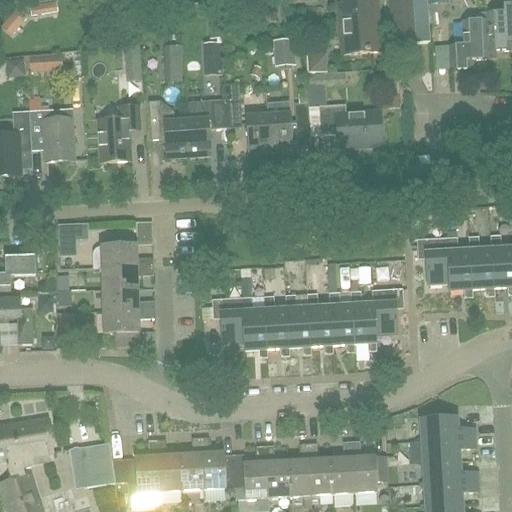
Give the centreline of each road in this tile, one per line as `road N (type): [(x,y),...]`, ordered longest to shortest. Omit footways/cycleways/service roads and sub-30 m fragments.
road 1 (residential): [(162,408),(241,411),(402,396),(493,345)]
road 2 (residential): [(163,203),(442,194)]
road 3 (residential): [(163,203),(162,408)]
road 4 (residential): [(0,377),(106,376),(162,408)]
road 5 (unclassified): [(505,511),(493,345)]
road 6 (residential): [(0,210),(163,203)]
road 7 (unclassified): [(442,194),(441,102),(511,104)]
